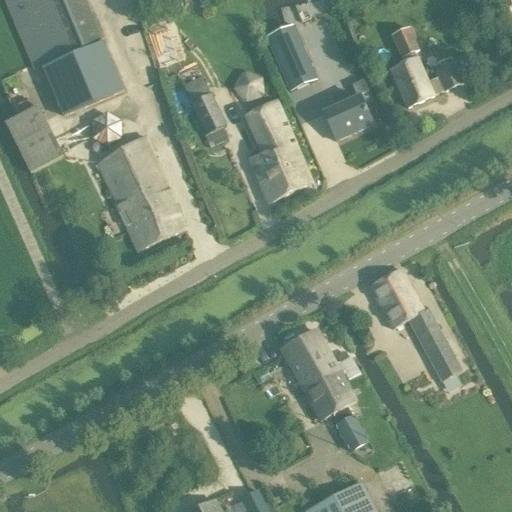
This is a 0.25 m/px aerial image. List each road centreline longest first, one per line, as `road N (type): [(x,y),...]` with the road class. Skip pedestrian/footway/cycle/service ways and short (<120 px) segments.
road 1 (unclassified): [(0,389),(511,99)]
road 2 (tertiary): [(0,471),(511,185)]
road 3 (track): [(0,170),(83,342)]
road 4 (track): [(511,367),(434,229)]
